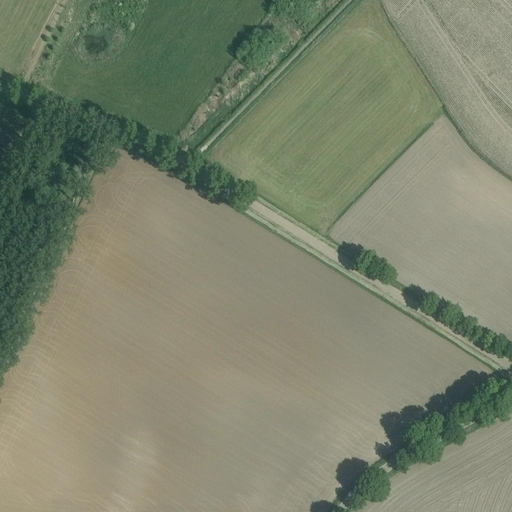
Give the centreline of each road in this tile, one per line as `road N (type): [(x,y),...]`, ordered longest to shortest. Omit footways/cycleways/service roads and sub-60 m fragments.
road 1 (unclassified): [(511,368),(188,164),(0,86)]
road 2 (unclassified): [(341,511),(379,472),(511,390)]
